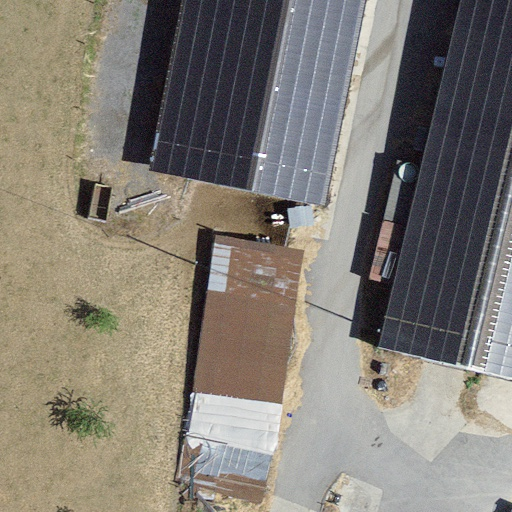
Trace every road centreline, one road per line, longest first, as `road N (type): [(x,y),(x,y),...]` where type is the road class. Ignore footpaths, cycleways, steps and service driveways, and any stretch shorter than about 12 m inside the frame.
road 1 (track): [(419,0),(322,391),(511,475)]
road 2 (track): [(316,425),(411,511)]
road 3 (track): [(322,391),(293,511)]
